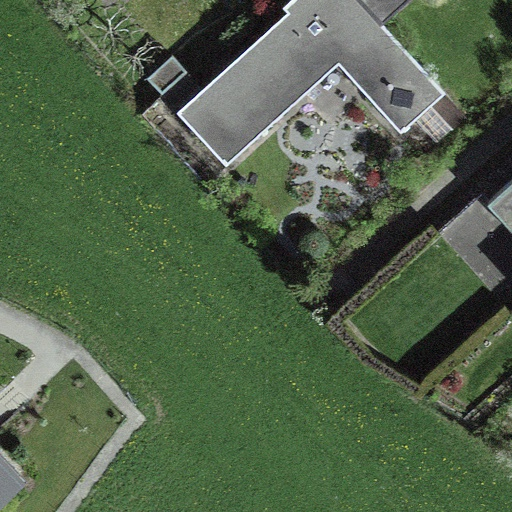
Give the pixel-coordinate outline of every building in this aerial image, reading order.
[(430,75),(379,19),(362,0),(287,0),(282,5),(288,12),(256,40),(177,111),(222,161),(338,56),(404,128),(445,91),(430,75)] [(511,0),(362,0),(379,19),(400,0),(511,0)] [(171,54),(146,76),(161,93),(186,70),(171,54)] [(511,177),(499,189),(511,204),(511,177)] [(305,203),(281,224),(296,240),(320,219),(305,203)] [(0,481),(32,450),(0,416),(0,481)]
